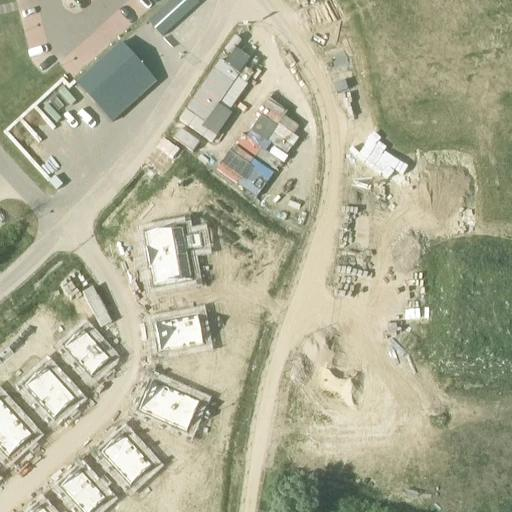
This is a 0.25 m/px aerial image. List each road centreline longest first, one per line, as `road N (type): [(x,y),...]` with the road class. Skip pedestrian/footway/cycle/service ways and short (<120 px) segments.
road 1 (residential): [(67,226),(125,294),(136,325),(133,349),(112,397),(0,503)]
road 2 (track): [(237,0),(126,178),(67,226)]
